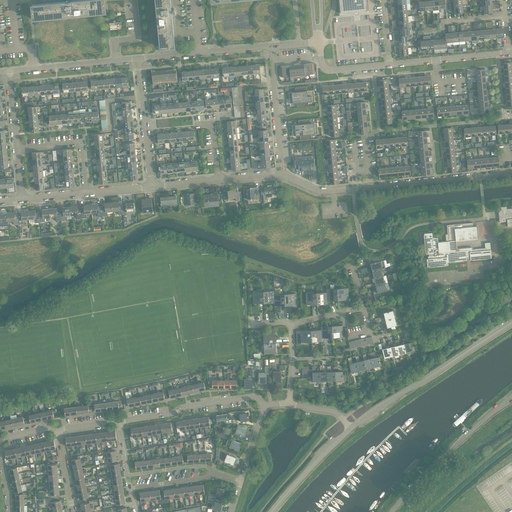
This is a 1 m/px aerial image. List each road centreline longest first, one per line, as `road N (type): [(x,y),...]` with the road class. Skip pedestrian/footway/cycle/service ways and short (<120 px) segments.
road 1 (residential): [(219,180),(284,174),(333,190),(511,173)]
road 2 (tertiary): [(350,429),(511,322)]
road 3 (residential): [(391,511),(511,396)]
road 4 (residential): [(128,420),(248,396),(264,405)]
